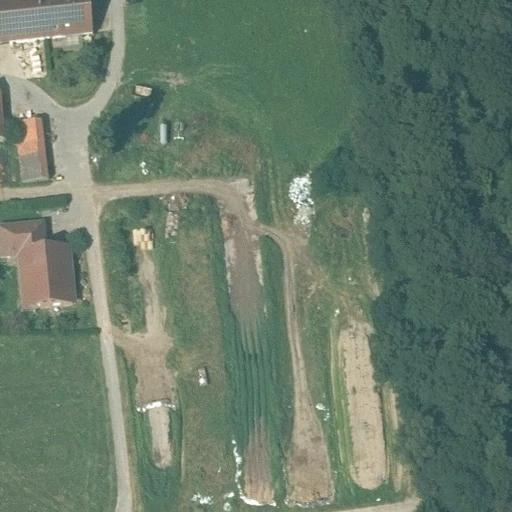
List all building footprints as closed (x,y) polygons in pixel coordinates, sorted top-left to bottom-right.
[(27,0),(11,2),(0,3),(0,45),(42,41),(37,0),(27,0)] [(88,0),(37,0),(42,41),(92,35),(88,0)] [(40,123),(14,125),(22,184),(48,182),(40,123)] [(42,226),(0,230),(0,254),(1,260),(19,258),(19,255),(45,253),(42,226)] [(45,253),(19,255),(19,258),(23,297),(38,296),(39,308),(72,305),(67,251),(45,253)]
